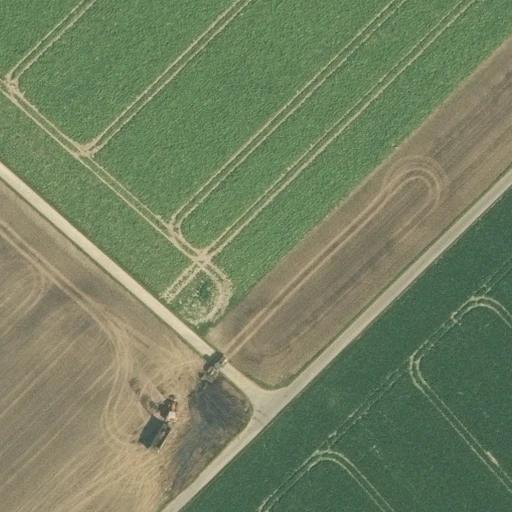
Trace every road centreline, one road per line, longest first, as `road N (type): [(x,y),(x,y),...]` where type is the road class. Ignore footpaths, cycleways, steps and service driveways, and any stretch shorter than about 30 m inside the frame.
road 1 (track): [(168,511),(511,178)]
road 2 (track): [(272,410),(0,167)]
